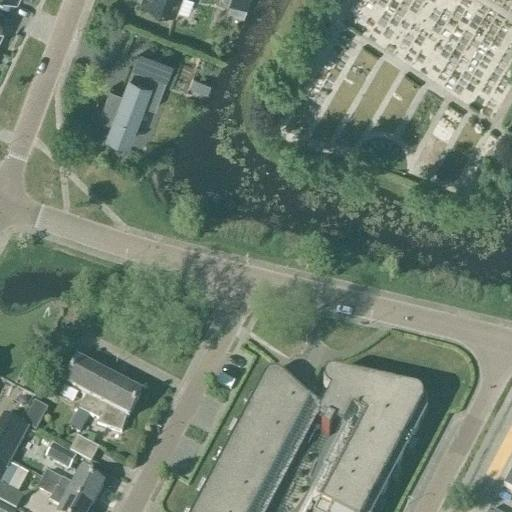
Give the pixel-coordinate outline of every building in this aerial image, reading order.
[(144,0),(176,12),(180,0),(144,0)] [(250,0),(224,0),(247,8),(250,0)] [(170,68),(138,56),(123,94),(110,89),(98,118),(112,124),(107,136),(126,143),(141,104),(155,109),(170,68)] [(83,429),(89,418),(109,380),(77,363),(64,387),(86,398),(78,412),(79,413),(73,424),(83,429)] [(363,422),(315,511),(374,511),(424,418),(426,413),(426,407),(423,401),(419,397),(414,395),(372,385),(371,392),(361,387),(362,383),(334,377),(329,377),(325,379),(323,384),(323,389),(325,393),(329,396),(320,414),(281,378),(276,375),(271,374),(266,377),(262,381),(192,511),(252,511),(309,405),(317,420),(325,424),(320,434),(328,438),(333,428),(342,433),(351,415),(363,422)] [(109,380),(89,418),(98,423),(96,427),(121,436),(126,419),(128,420),(140,397),(109,380)] [(47,411),(33,404),(23,425),(36,432),(47,411)] [(27,432),(5,420),(0,428),(0,470),(5,473),(27,432)] [(77,439),(69,454),(90,465),(98,450),(77,439)] [(52,446),(44,460),(69,473),(76,459),(52,446)] [(511,511),(511,470),(503,488),(511,493),(511,511)] [(42,483),(91,509),(103,488),(79,475),(72,488),(46,475),(42,483)] [(89,511),(91,509),(42,483),(37,492),(52,499),(49,504),(60,510),(59,511),(89,511)] [(0,503),(15,511),(23,498),(0,486),(0,503)]
